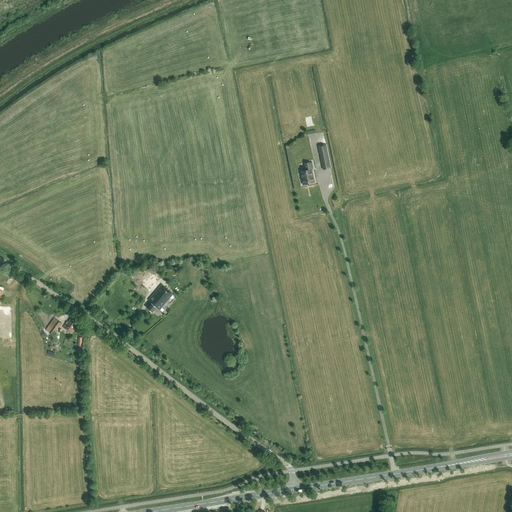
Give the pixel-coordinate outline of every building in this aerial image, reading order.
[(327,152),(325,145),(323,145),(323,146),(320,147),(320,146),(318,146),(320,154),(321,157),(320,157),(322,163),(323,170),(330,168),(329,165),(329,162),(327,152)] [(313,169),(312,162),(303,163),(305,170),(300,171),(303,185),(314,183),(311,170),(313,169)] [(141,293),(146,297),(159,279),(154,276),(141,293)] [(173,294),(162,285),(148,300),(151,303),(147,308),(152,312),(154,310),(155,311),(157,308),(159,310),(173,294)] [(68,321),(63,327),(72,334),(76,327),(78,324),(77,323),(78,321),(73,318),(72,320),(70,318),(68,321)] [(56,321),(54,319),(48,326),(51,328),(50,330),(53,332),(54,330),(56,331),(61,324),(57,320),(56,321)]
